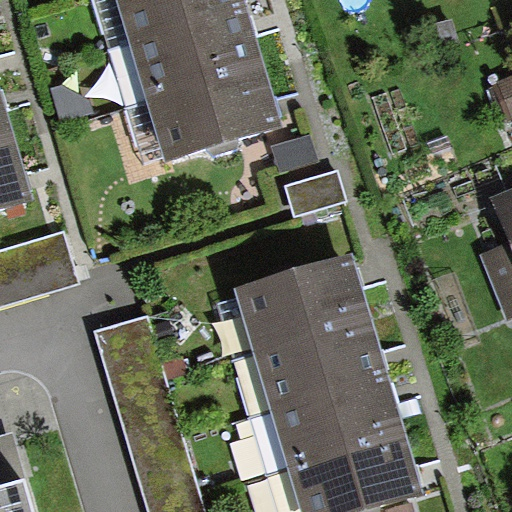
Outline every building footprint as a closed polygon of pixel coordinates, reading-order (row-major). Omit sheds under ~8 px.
[(114,0),(127,43),(234,13),(230,0),(114,0)] [(146,111),(256,82),(234,13),(127,43),(146,111)] [(256,82),(146,111),(163,173),(273,142),(256,82)] [(0,149),(13,146),(0,106),(0,149)] [(13,146),(0,149),(0,213),(29,206),(13,146)] [(511,189),(497,196),(511,230),(511,189)] [(61,234),(0,252),(0,307),(77,285),(61,234)] [(257,333),(364,301),(348,241),(238,272),(257,333)] [(273,395),(381,365),(364,301),(257,333),(273,395)] [(293,463),(403,434),(381,365),(273,395),(293,463)] [(403,434),(293,463),(305,511),(354,511),(419,494),(403,434)] [(41,511),(28,471),(0,479),(0,511),(41,511)]
